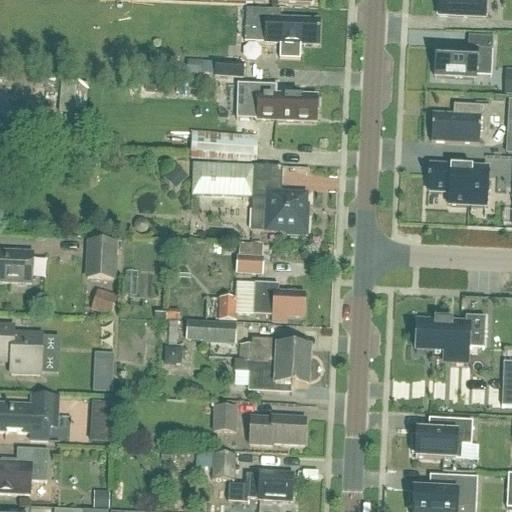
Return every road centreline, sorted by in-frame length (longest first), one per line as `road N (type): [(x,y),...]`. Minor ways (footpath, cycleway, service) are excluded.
road 1 (unclassified): [(363,258),(375,0)]
road 2 (unclassified): [(351,511),(363,258)]
road 3 (residential): [(363,258),(511,264)]
